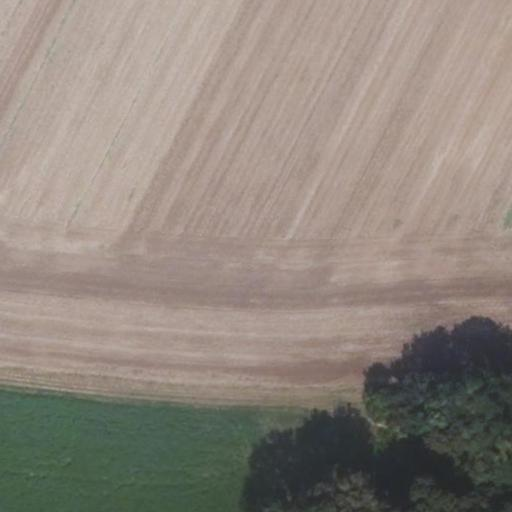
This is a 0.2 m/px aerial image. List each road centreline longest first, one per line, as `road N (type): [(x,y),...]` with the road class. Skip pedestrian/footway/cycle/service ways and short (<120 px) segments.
road 1 (track): [(386,406),(110,393),(0,377)]
road 2 (track): [(386,406),(287,511)]
